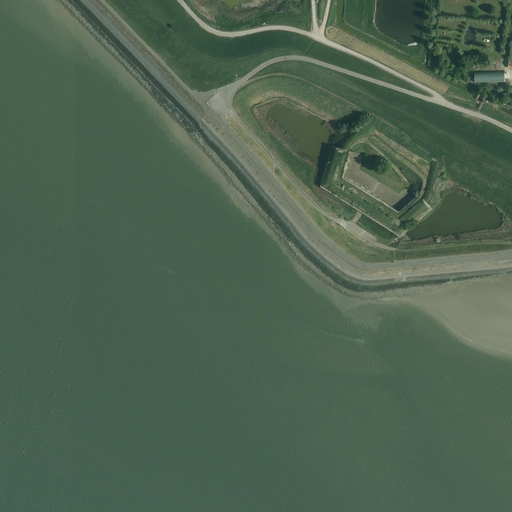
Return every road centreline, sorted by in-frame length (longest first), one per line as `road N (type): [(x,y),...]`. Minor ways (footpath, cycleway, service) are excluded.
road 1 (unclassified): [(438,101),(290,56),(227,93),(237,119),(317,208),(394,249)]
road 2 (unclassified): [(438,101),(308,33)]
road 3 (track): [(308,33),(222,33),(179,0)]
